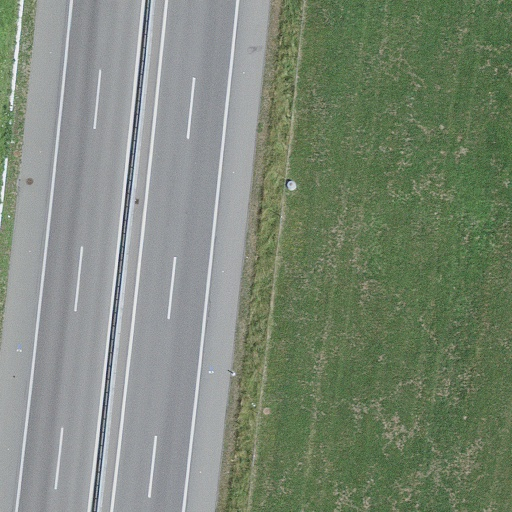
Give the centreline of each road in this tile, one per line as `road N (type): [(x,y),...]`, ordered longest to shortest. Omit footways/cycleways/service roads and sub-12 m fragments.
road 1 (motorway): [(148,511),(204,0)]
road 2 (motorway): [(105,0),(50,511)]
